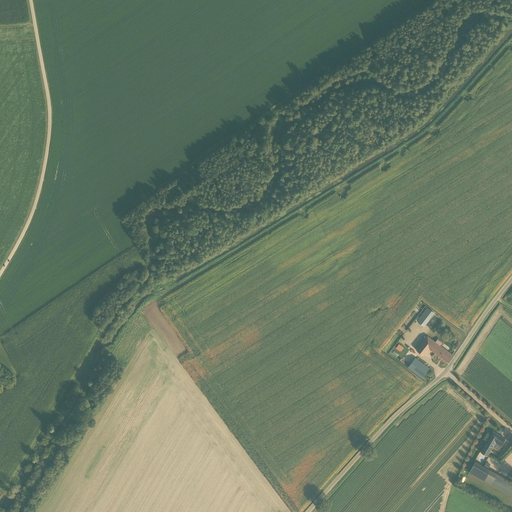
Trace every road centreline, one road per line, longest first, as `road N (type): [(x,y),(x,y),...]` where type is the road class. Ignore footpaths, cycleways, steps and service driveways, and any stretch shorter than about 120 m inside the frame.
road 1 (track): [(511,37),(425,130),(145,304),(109,357)]
road 2 (unclassified): [(0,273),(39,186),(49,129),(32,0)]
road 3 (unclassified): [(309,511),(448,370)]
